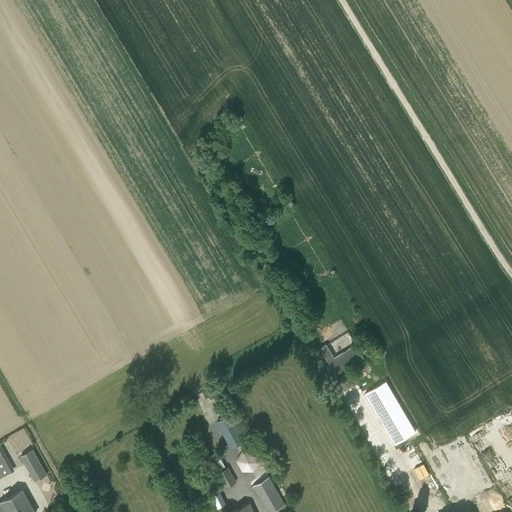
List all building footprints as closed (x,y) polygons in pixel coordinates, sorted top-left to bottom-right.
[(268,253),(262,257),(266,263),(272,260),(268,253)] [(325,360),(332,356),(326,345),(319,349),(325,360)] [(339,373),(362,359),(355,346),(331,360),(327,362),(335,376),(339,373)] [(386,381),(365,393),(395,444),(415,431),(386,381)] [(231,448),(243,441),(230,416),(218,423),(231,448)] [(255,450),(242,449),(235,460),(241,472),(254,472),(261,461),(255,450)] [(12,472),(0,450),(0,475),(1,478),(12,472)] [(46,474),(32,450),(20,456),(34,481),(46,474)] [(218,453),(209,458),(217,473),(226,469),(218,453)] [(225,489),(236,483),(228,468),(226,469),(217,473),(225,489)] [(266,511),(272,511),(284,506),(268,478),(252,486),(266,511)] [(33,511),(22,490),(0,502),(0,511),(33,511)] [(208,495),(214,509),(226,503),(220,490),(208,495)]
